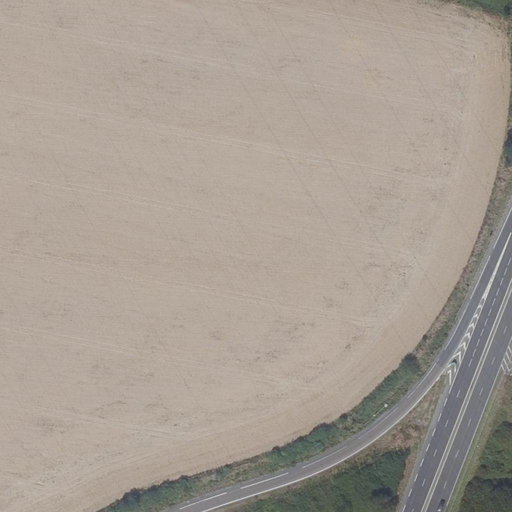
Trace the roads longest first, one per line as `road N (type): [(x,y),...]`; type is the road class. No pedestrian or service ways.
road 1 (trunk): [(511,222),(430,373),(375,427),(307,468),(180,511)]
road 2 (primary): [(511,256),(412,511)]
road 3 (primary): [(433,511),(511,312)]
